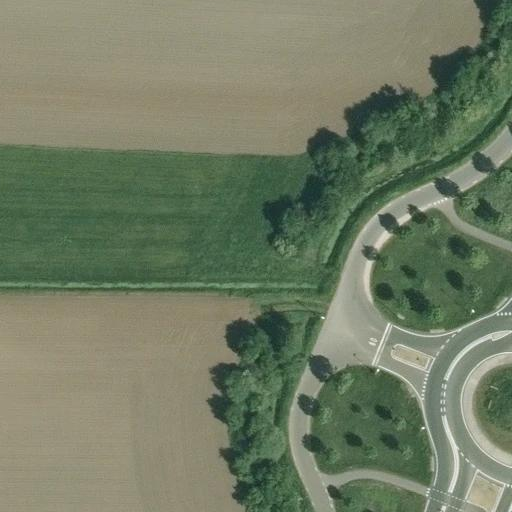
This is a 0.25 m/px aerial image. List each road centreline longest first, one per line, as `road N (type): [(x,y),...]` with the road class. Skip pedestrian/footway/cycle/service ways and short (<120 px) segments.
road 1 (unclassified): [(511,138),(469,176),(383,221),(333,326)]
road 2 (tertiary): [(333,326),(297,422),(322,511)]
road 3 (primary): [(433,386),(444,472),(432,511)]
